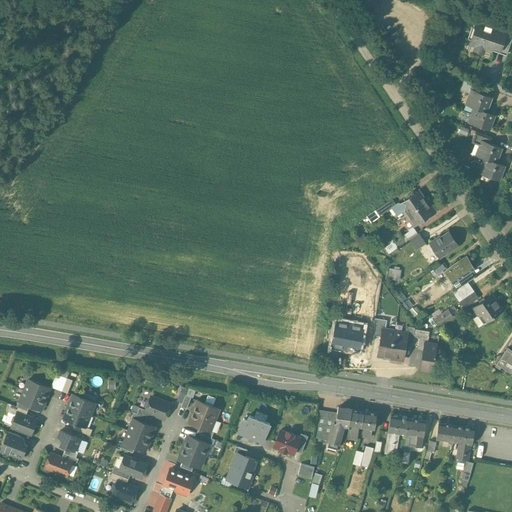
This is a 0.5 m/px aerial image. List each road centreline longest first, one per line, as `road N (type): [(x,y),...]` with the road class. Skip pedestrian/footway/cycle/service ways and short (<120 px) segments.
road 1 (secondary): [(0,331),(511,416)]
road 2 (residential): [(511,267),(330,0)]
road 3 (residential): [(115,511),(0,467)]
